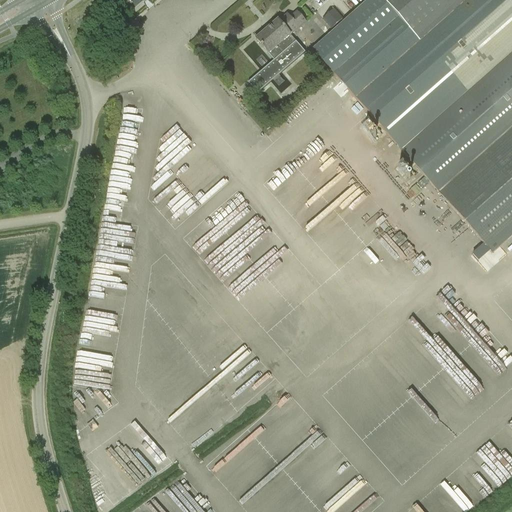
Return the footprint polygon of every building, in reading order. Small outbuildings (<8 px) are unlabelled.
[(256,9),(264,6),(262,0),(260,0),(254,2),(256,9)] [(511,0),(368,0),(312,51),(401,151),(492,254),(511,236),(511,0)] [(333,10),(322,19),(331,29),(341,20),(333,10)] [(290,36),(291,35),(305,23),(295,11),(289,17),(286,14),(269,29),(263,34),(261,32),(255,38),(257,40),(256,41),(274,62),(273,63),(262,72),(249,84),(258,95),(271,83),(282,74),(305,54),(290,36)] [(256,128),(249,120),(226,142),(233,150),(256,128)] [(227,210),(216,221),(224,228),(237,215),(234,212),(241,205),(232,196),(223,206),(227,210)] [(96,271),(95,283),(109,285),(109,279),(99,278),(100,271),(96,271)] [(162,313),(194,288),(183,275),(162,291),(165,295),(155,303),(162,313)] [(434,326),(446,317),(447,318),(455,312),(442,295),(415,317),(430,337),(438,330),(434,326)] [(103,445),(95,451),(129,494),(165,465),(148,443),(125,461),(116,451),(111,455),(103,445)] [(428,511),(419,501),(406,511),(428,511)]
